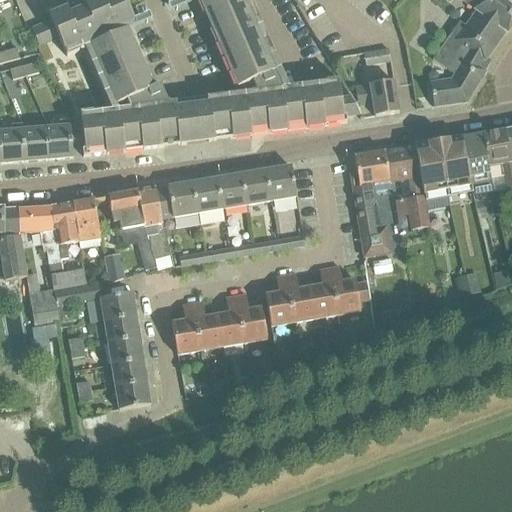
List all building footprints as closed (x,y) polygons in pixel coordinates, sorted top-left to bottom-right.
[(0,0),(0,14),(2,13),(0,9),(0,3),(8,0),(0,0)] [(90,0),(84,3),(99,36),(125,25),(125,26),(134,22),(124,0),(90,0)] [(243,0),(202,0),(200,1),(212,31),(250,14),(243,0)] [(442,0),(449,4),(452,0),(458,0),(475,11),(474,12),(476,13),(466,28),(459,23),(433,62),(455,77),(452,82),(430,85),(434,109),(467,104),(486,73),(480,70),(506,34),(507,35),(511,28),(511,1),(509,0),(442,0)] [(99,36),(84,3),(83,3),(83,4),(67,11),(67,10),(50,18),(52,22),(32,31),(39,48),(59,40),(67,58),(79,53),(76,47),(87,42),(99,36)] [(250,14),(212,31),(225,60),(262,43),(250,14)] [(125,25),(99,36),(87,42),(90,48),(128,32),(125,26),(125,25)] [(141,61),(128,32),(90,48),(103,78),(141,61)] [(275,73),(262,43),(225,60),(238,90),(239,89),(239,88),(275,73)] [(17,50),(4,54),(7,64),(20,61),(17,50)] [(366,68),(390,64),(388,51),(364,55),(366,68)] [(141,61),(103,78),(116,108),(126,103),(126,102),(153,90),(153,89),(141,61)] [(36,65),(23,68),(26,79),(39,75),(36,65)] [(26,79),(23,68),(10,72),(13,82),(26,79)] [(239,88),(239,89),(240,95),(214,98),(215,106),(228,104),(228,103),(265,98),(285,96),(275,73),(239,88)] [(340,100),(341,100),(339,82),(326,83),(327,90),(302,94),(307,131),(324,128),(347,125),(346,118),(343,118),(340,100)] [(394,83),(370,87),(357,89),(360,107),(373,105),(375,118),(399,115),(394,83)] [(160,86),(153,89),(153,90),(126,102),(126,103),(129,110),(141,109),(142,115),(156,113),(170,112),(169,104),(168,104),(160,86)] [(302,94),(285,96),(265,98),(270,135),(288,133),(305,130),(305,131),(307,131),(302,94)] [(57,121),(69,117),(63,95),(51,98),(57,121)] [(270,135),(265,98),(228,103),(228,104),(232,133),(231,134),(232,140),(251,138),(251,137),(269,135),(270,135)] [(351,98),(341,100),(340,100),(343,118),(346,118),(361,116),(351,98)] [(228,104),(215,106),(197,108),(192,109),(197,145),(203,144),(232,140),(231,134),(232,133),(228,104)] [(170,112),(156,113),(160,143),(161,143),(161,149),(197,145),(192,109),(170,112)] [(83,132),(71,134),(72,146),(84,145),(85,151),(82,152),(83,159),(106,156),(124,154),(119,117),(94,120),(93,113),(80,115),(83,132)] [(142,115),(119,117),(124,154),(125,154),(125,153),(143,151),(143,152),(161,149),(161,143),(160,143),(156,113),(142,115)] [(60,129),(47,130),(46,130),(48,162),(73,160),(72,146),(71,134),(70,122),(60,123),(60,129)] [(36,131),(23,132),(22,132),(25,164),(48,162),(46,130),(47,130),(46,124),(36,125),(36,131)] [(12,133),(0,134),(0,157),(1,166),(25,164),(22,132),(23,132),(22,126),(12,127),(12,133)] [(511,164),(510,155),(509,155),(505,132),(482,137),(490,180),(505,177),(510,200),(511,199),(511,164)] [(490,180),(482,137),(461,141),(467,173),(469,183),(471,189),(472,194),(492,190),(490,180)] [(467,173),(461,141),(438,145),(447,193),(471,189),(469,183),(467,173)] [(438,145),(416,149),(423,198),(447,193),(438,145)] [(423,198),(416,149),(384,154),(354,159),(357,177),(352,178),(353,183),(352,184),(360,233),(360,234),(364,259),(390,255),(386,229),(375,231),(372,209),(376,203),(374,194),(376,194),(378,196),(386,195),(387,192),(390,192),(389,183),(399,181),(402,201),(396,202),(399,219),(408,218),(411,233),(429,230),(423,198)] [(291,169),(266,173),(271,203),(296,199),(291,169)] [(271,203),(266,173),(241,177),(246,208),(271,203)] [(241,177),(217,182),(222,212),(246,208),(241,177)] [(217,182),(192,186),(197,216),(222,212),(217,182)] [(155,192),(161,222),(162,222),(173,220),(197,216),(192,186),(168,190),(155,192)] [(164,231),(162,222),(161,222),(155,192),(155,190),(137,194),(145,229),(148,241),(150,248),(168,244),(167,236),(166,236),(164,231)] [(145,229),(137,194),(109,199),(109,198),(108,199),(113,225),(119,224),(123,248),(138,244),(146,272),(156,269),(154,263),(153,261),(150,248),(148,241),(145,229)] [(93,202),(73,206),(79,244),(80,251),(101,247),(98,226),(98,223),(97,223),(93,202)] [(79,244),(73,206),(51,209),(51,210),(54,233),(56,233),(61,261),(68,260),(66,246),(79,244)] [(51,210),(18,212),(19,236),(41,235),(42,249),(43,249),(44,256),(48,255),(50,267),(51,277),(63,275),(61,261),(56,233),(54,233),(51,210)] [(18,212),(0,212),(0,250),(6,283),(26,280),(27,280),(19,236),(18,212)] [(303,239),(278,243),(279,252),(304,248),(303,239)] [(278,243),(253,247),(255,256),(279,252),(278,243)] [(168,244),(150,248),(153,261),(172,258),(168,244)] [(253,247),(229,251),(230,260),(255,256),(253,247)] [(229,251),(204,256),(206,265),(230,260),(229,251)] [(206,265),(204,256),(180,260),(181,269),(206,265)] [(377,275),(395,273),(393,258),(375,260),(377,275)] [(110,285),(110,286),(125,280),(120,259),(105,262),(109,285),(110,285)] [(329,271),(338,318),(361,314),(359,303),(369,302),(367,291),(357,292),(355,282),(342,284),(339,269),(329,271)] [(71,292),(87,289),(84,271),(68,274),(71,292)] [(322,288),(310,290),(316,322),(338,318),(329,271),(319,273),(322,288)] [(511,271),(511,272),(493,276),(497,291),(511,285),(511,271)] [(68,274),(63,275),(51,277),(54,293),(56,308),(71,305),(103,300),(101,286),(87,289),(71,292),(68,274)] [(476,275),(465,277),(469,295),(481,292),(476,275)] [(316,322),(310,290),(298,292),(296,277),(286,278),(294,326),(316,322)] [(469,295),(465,277),(454,280),(459,298),(469,295)] [(294,326),(286,278),(276,280),(279,295),(265,298),(271,330),(294,326)] [(41,295),(29,297),(35,328),(59,324),(58,318),(56,308),(54,293),(41,295)] [(104,324),(137,319),(133,295),(100,301),(104,324)] [(246,298),(236,299),(244,346),(267,342),(262,310),(248,313),(246,298)] [(244,346),(236,299),(225,301),(228,316),(217,318),(222,350),(244,346)] [(103,322),(99,301),(90,303),(94,324),(103,322)] [(71,305),(56,308),(58,318),(72,315),(71,305)] [(222,350),(217,318),(205,320),(203,305),(192,307),(200,353),(222,350)] [(200,353),(192,307),(182,308),(185,323),(172,326),(177,357),(200,353)] [(141,340),(137,319),(104,324),(108,346),(141,340)] [(70,352),(83,349),(82,340),(69,342),(70,352)] [(144,362),(141,340),(108,346),(111,368),(144,362)] [(83,349),(70,352),(72,361),(85,358),(83,349)] [(148,384),(144,362),(111,368),(115,390),(148,384)] [(78,396),(91,393),(89,384),(76,386),(78,396)] [(152,407),(148,384),(115,390),(119,413),(152,407)] [(91,393),(78,396),(79,405),(92,402),(91,393)]
